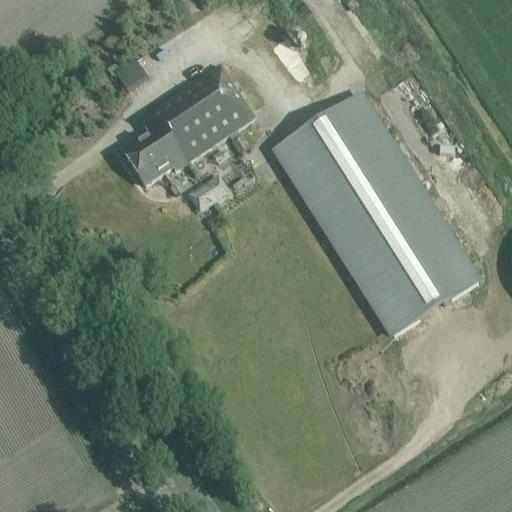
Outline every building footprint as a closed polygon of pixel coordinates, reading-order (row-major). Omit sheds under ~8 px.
[(185,56),(195,49),(184,33),(174,40),(185,56)] [(159,51),(136,66),(149,85),(172,70),(159,51)] [(163,175),(166,179),(254,120),(219,67),(140,120),(150,135),(122,153),(145,188),(163,175)] [(361,99),(273,155),(391,342),(479,286),(361,99)] [(243,140),(233,147),(239,157),(249,150),(243,140)]
